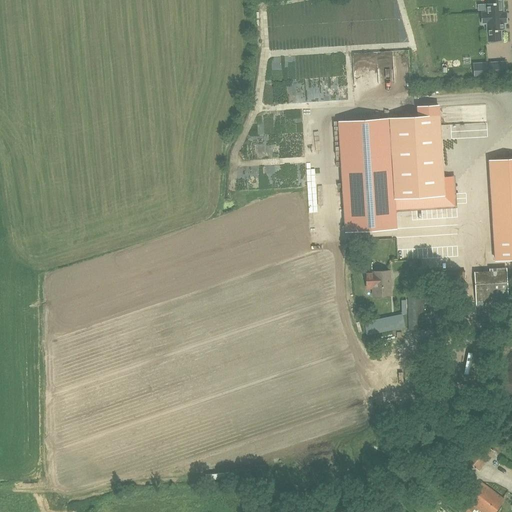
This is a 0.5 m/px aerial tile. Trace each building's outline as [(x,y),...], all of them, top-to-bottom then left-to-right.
[(488,41),(490,41),(494,41),(501,41),(500,30),(504,29),(503,22),(506,22),(505,12),(503,12),(501,0),(488,0),(489,4),(486,4),(486,10),(486,12),(481,12),(482,23),(487,23),(487,25),(488,41)] [(488,77),(487,62),(473,63),(474,77),(488,77)] [(396,84),(409,83),(409,70),(404,70),(404,74),(396,75),(396,84)] [(418,116),(339,121),(346,231),(395,228),(394,212),(394,198),(413,197),(414,209),(455,206),(454,191),(451,191),(451,187),(453,187),(453,176),(442,177),(442,176),(438,105),(418,107),(418,116)] [(511,258),(511,236),(494,237),(496,260),(511,258)] [(510,267),(477,269),(478,293),(486,293),(486,302),(511,301),(510,267)] [(389,270),(372,271),(365,271),(366,289),(373,289),(373,296),(391,295),(389,270)] [(434,272),(434,281),(467,281),(467,272),(434,272)] [(423,328),(422,296),(422,292),(408,292),(409,328),(423,328)] [(363,322),(366,335),(405,327),(402,313),(363,322)] [(484,464),(494,452),(480,441),(465,460),(476,468),(481,462),(484,464)] [(476,511),(478,509),(481,511),(494,511),(504,499),(482,482),(467,501),(469,502),(475,507),(473,509),(476,511)]
